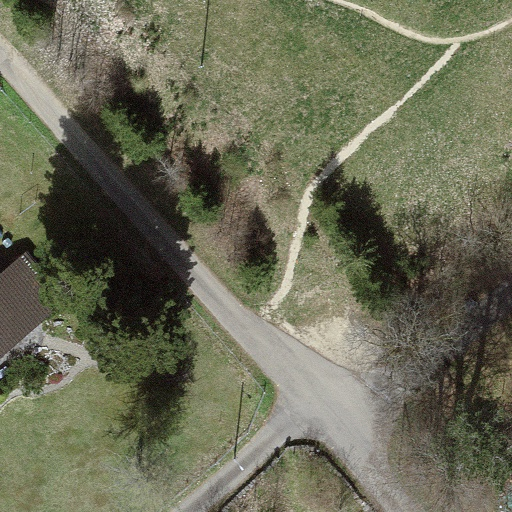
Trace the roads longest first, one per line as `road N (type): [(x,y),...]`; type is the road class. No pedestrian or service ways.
road 1 (track): [(0,44),(416,511)]
road 2 (track): [(320,405),(191,511)]
